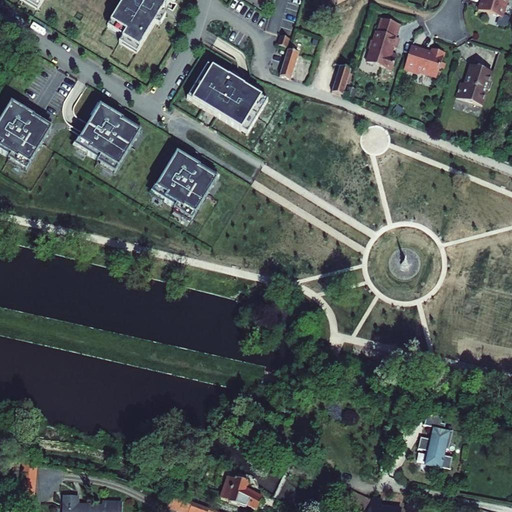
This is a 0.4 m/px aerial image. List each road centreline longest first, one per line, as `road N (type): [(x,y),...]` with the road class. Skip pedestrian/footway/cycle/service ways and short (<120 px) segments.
road 1 (residential): [(0,16),(152,109),(204,1)]
road 2 (residential): [(204,1),(262,38),(260,73),(314,95)]
road 3 (residential): [(386,485),(511,511)]
